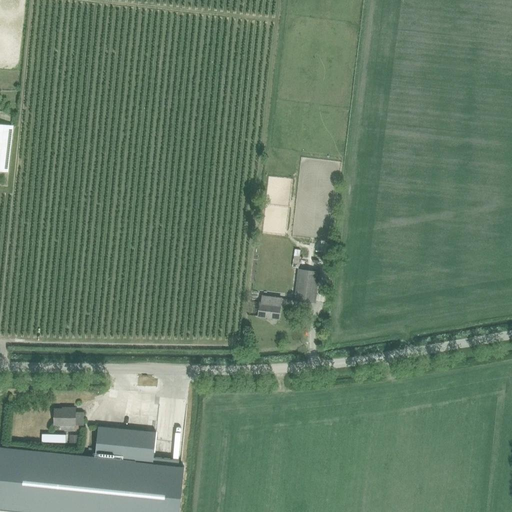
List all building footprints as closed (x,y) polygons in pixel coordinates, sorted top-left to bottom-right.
[(0,170),(8,172),(13,125),(0,123),(0,170)] [(293,300),(314,302),(318,270),(297,268),(293,300)] [(259,301),(257,316),(278,319),(281,297),(261,295),(260,302),(259,301)] [(55,409),(55,425),(84,425),(84,412),(76,412),(76,408),(66,408),(66,409),(55,409)] [(0,447),(0,510),(18,511),(179,511),(184,467),(179,466),(154,463),(153,463),(156,432),(98,426),(95,457),(0,447)] [(42,434),(42,442),(66,442),(66,435),(66,434),(42,434)]
